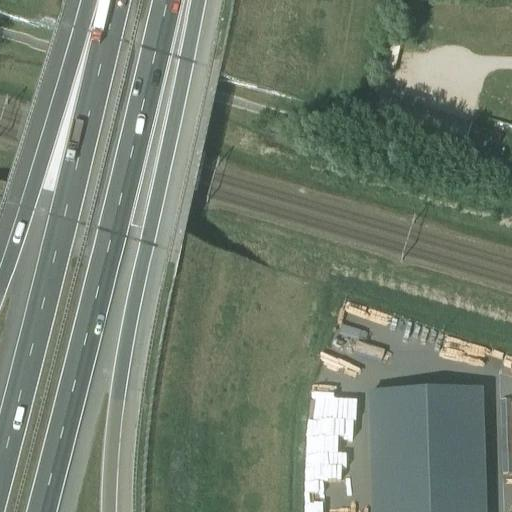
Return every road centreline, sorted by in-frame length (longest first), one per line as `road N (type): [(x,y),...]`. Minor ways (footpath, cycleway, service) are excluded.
road 1 (motorway): [(40,511),(166,0)]
road 2 (motorway): [(107,511),(126,331),(197,0)]
road 3 (motorway): [(114,0),(0,459)]
road 4 (motorway): [(101,0),(80,29),(0,282)]
